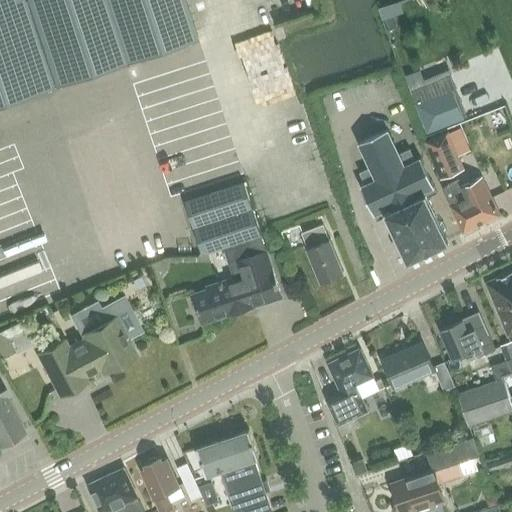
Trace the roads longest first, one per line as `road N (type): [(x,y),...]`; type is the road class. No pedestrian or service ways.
road 1 (tertiary): [(0,509),(272,360)]
road 2 (tertiary): [(272,360),(511,235)]
road 3 (residential): [(324,511),(272,360)]
road 4 (unknown): [(33,116),(47,179),(58,187),(134,175)]
